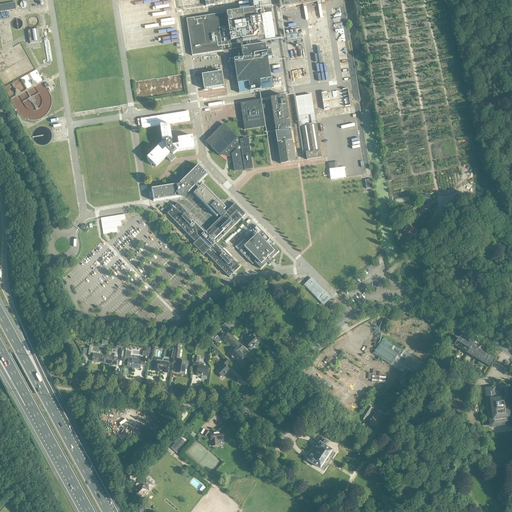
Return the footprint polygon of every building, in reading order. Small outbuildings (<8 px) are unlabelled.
[(260,8),(265,7),(270,6),(269,0),(251,0),(253,9),(186,19),(192,56),(243,48),(243,51),(266,47),(261,17),(264,16),(263,14),(261,14),(260,8)] [(0,5),(0,12),(16,10),(15,3),(0,5)] [(42,42),(40,30),(39,29),(28,31),(30,44),(42,42)] [(48,40),(46,29),(44,29),(45,38),(44,38),(44,41),(44,42),(44,43),(47,61),(46,61),(46,63),(47,62),(48,63),(53,62),(49,40),(48,40)] [(266,47),(243,51),(238,52),(239,59),(233,60),(237,84),(248,82),(249,84),(260,82),(260,80),(270,79),(267,58),(272,58),(271,52),(267,52),(266,47)] [(221,72),(204,75),(202,75),(204,89),(224,86),(221,72)] [(284,96),(270,99),(275,130),(289,128),(284,96)] [(264,127),(260,100),(240,103),(245,130),(264,127)] [(171,162),(175,157),(173,155),(176,152),(194,149),(192,136),(172,139),(169,124),(190,121),(188,111),(140,119),(141,121),(138,121),(139,124),(141,123),(142,128),(160,125),(162,141),(147,158),(156,167),(166,157),(171,162)] [(314,113),(300,115),(305,150),(310,149),(310,151),(320,150),(314,113)] [(205,142),(220,156),(223,153),(223,154),(225,155),(230,157),(232,156),(234,171),(241,170),(241,171),(246,171),(245,169),(252,168),(247,139),(236,141),(238,139),(223,124),(205,142)] [(290,130),(275,132),(281,164),(295,162),(290,130)] [(310,149),(305,150),(307,160),(321,158),(320,150),(310,151),(310,149)] [(198,189),(199,188),(196,185),(207,174),(198,165),(179,183),(180,184),(177,186),(176,185),(151,189),(153,201),(178,197),(178,196),(180,196),(182,197),(184,196),(185,195),(186,193),(187,192),(188,192),(195,186),(198,189)] [(366,189),(370,188),(373,188),(371,179),(365,180),(366,189)] [(199,188),(198,189),(193,193),(216,217),(218,215),(220,218),(225,213),(223,211),(225,208),(202,185),(199,188)] [(225,213),(220,218),(206,232),(178,203),(167,214),(195,242),(193,245),(203,255),(205,253),(229,277),(240,267),(216,243),(245,214),(235,204),(225,213)] [(427,203),(416,213),(420,218),(431,208),(427,203)] [(447,212),(453,206),(449,203),(444,209),(447,212)] [(125,215),(101,218),(103,235),(117,233),(117,227),(121,226),(121,221),(126,221),(125,215)] [(410,226),(408,224),(406,226),(408,228),(406,231),(403,228),(401,230),(399,228),(397,230),(399,233),(402,231),(403,233),(408,239),(416,231),(411,225),(410,226)] [(257,235),(239,251),(250,262),(252,264),(254,262),(261,269),(267,262),(270,265),(271,264),(273,261),(274,260),(272,258),(278,252),(272,245),(274,243),(270,239),(257,226),(254,229),(253,230),(252,230),(257,235)] [(326,297),(322,293),(324,291),(311,278),(304,285),(317,298),(319,296),(323,300),(326,297)] [(248,336),(244,340),(246,342),(245,343),(251,349),(254,346),(255,346),(256,346),(259,343),(254,338),(258,335),(254,330),(248,336)] [(228,333),(224,337),(236,349),(229,356),(234,361),(236,359),(239,362),(245,357),(240,352),(244,349),(228,333)] [(414,376),(426,365),(384,338),(373,353),(379,357),(378,358),(395,370),(396,369),(400,371),(399,373),(399,374),(398,374),(399,374),(386,395),(388,396),(397,382),(404,370),(414,376)] [(453,339),(451,343),(453,344),(453,345),(454,345),(460,349),(465,342),(458,338),(457,341),(453,339)] [(468,344),(465,342),(460,349),(468,353),(474,343),(470,341),(469,344),(468,343),(468,344)] [(180,344),(176,343),(172,365),(177,366),(177,373),(184,374),(185,369),(187,369),(188,362),(181,361),(181,360),(179,357),(181,349),(179,348),(180,344)] [(475,358),(479,351),(475,348),(475,349),(474,348),(476,344),(474,343),(468,353),(475,358)] [(151,346),(149,361),(156,362),(154,371),(161,372),(162,363),(163,361),(163,359),(153,357),(155,347),(151,346)] [(126,351),(124,362),(128,363),(128,367),(140,369),(141,365),(144,366),(145,358),(141,358),(141,361),(133,359),(133,358),(130,357),(131,352),(126,351)] [(479,351),(475,358),(479,361),(477,364),(480,366),(482,362),(484,359),(486,355),(479,351)] [(104,363),(106,356),(93,354),(92,361),(104,363)] [(117,358),(117,355),(114,354),(114,355),(113,357),(106,356),(104,363),(117,365),(118,358),(117,358)] [(482,362),(488,366),(489,366),(493,359),(486,355),(484,359),(482,362)] [(227,375),(230,371),(226,366),(229,363),(225,359),(221,362),(223,365),(216,371),(222,377),(225,374),(225,375),(226,374),(227,375)] [(198,363),(193,362),(192,368),(197,369),(196,376),(201,376),(201,379),(207,380),(208,375),(207,375),(208,367),(198,366),(199,363),(198,363)] [(376,370),(372,370),(370,370),(369,371),(368,372),(368,373),(367,380),(372,380),(372,382),(373,382),(373,384),(385,385),(385,384),(386,384),(387,377),(386,377),(386,372),(381,372),(381,373),(377,372),(377,376),(375,376),(376,370)] [(404,370),(397,382),(402,384),(400,387),(402,388),(407,381),(406,380),(408,377),(415,382),(418,378),(414,376),(404,370)] [(490,426),(511,423),(511,415),(510,401),(511,401),(509,386),(499,387),(500,391),(495,392),(494,388),(485,389),(487,405),(488,404),(490,426)] [(371,394),(365,403),(368,405),(371,400),(372,401),(375,397),(371,394)] [(372,417),(378,421),(382,414),(376,410),(372,417)] [(373,428),(378,421),(372,417),(371,419),(369,418),(366,423),(368,424),(373,428)] [(206,431),(204,435),(206,437),(211,439),(211,441),(212,441),(212,446),(219,445),(218,440),(219,440),(219,438),(223,438),(223,432),(211,433),(209,432),(206,431)] [(180,437),(172,445),(178,450),(185,441),(180,437)] [(312,455),(308,461),(320,468),(321,468),(324,470),(327,465),(329,465),(332,460),(332,459),(335,453),(332,451),(332,450),(326,446),(329,442),(323,438),(317,447),(318,448),(313,457),(312,455)] [(140,485),(134,492),(136,493),(136,494),(138,496),(139,496),(141,498),(146,491),(148,489),(149,490),(153,485),(146,479),(142,483),(142,484),(140,486),(140,485)]
